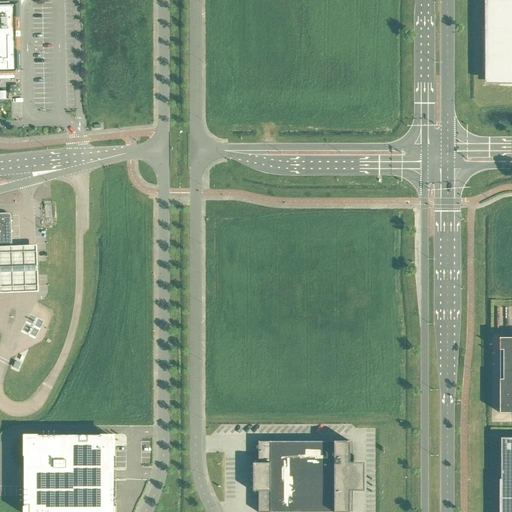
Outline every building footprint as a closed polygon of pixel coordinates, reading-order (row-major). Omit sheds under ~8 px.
[(0,0),(0,72),(17,72),(17,51),(16,35),(16,18),(16,5),(14,5),(13,0),(0,0)] [(511,0),(496,0),(495,5),(493,10),(490,14),(486,17),(484,19),(484,27),(484,34),(484,55),(484,69),(484,71),(486,71),(486,70),(492,70),(498,77),(498,83),(498,85),(500,85),(500,84),(509,84),(509,85),(511,84),(511,0)] [(0,249),(12,249),(12,245),(11,217),(10,216),(10,215),(9,214),(8,214),(0,214),(0,249)] [(12,249),(0,249),(0,292),(38,291),(36,245),(12,245),(12,249)] [(511,338),(499,338),(499,414),(511,413),(511,338)] [(24,507),(23,511),(115,511),(115,507),(115,504),(115,497),(115,480),(114,480),(114,475),(114,472),(114,469),(115,469),(115,456),(113,455),(113,454),(113,437),(103,437),(101,435),(101,436),(95,436),(93,436),(87,436),(84,436),(37,436),(36,437),(26,437),(26,454),(24,456),(24,469),(24,471),(24,472),(25,472),(25,476),(25,480),(24,480),(24,505),(24,507)] [(511,511),(511,438),(501,438),(500,511),(511,511)] [(253,463),(253,491),(258,491),(258,511),(349,511),(350,492),(364,492),(364,464),(350,464),(350,442),(258,442),(258,463),(253,463)]
